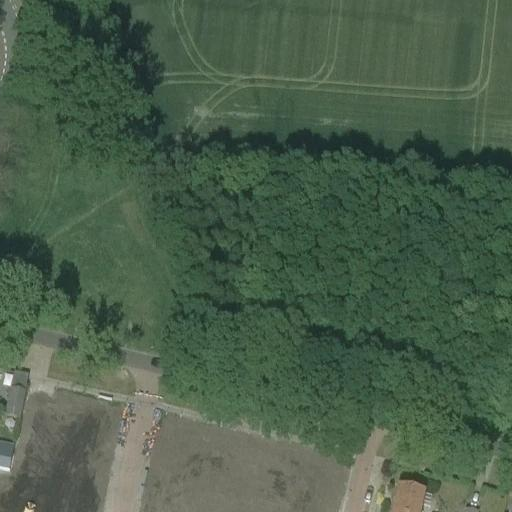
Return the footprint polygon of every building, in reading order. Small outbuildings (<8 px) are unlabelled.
[(20,422),(28,377),(13,375),(11,390),(8,390),(3,419),(20,422)] [(34,412),(24,411),(23,420),(32,422),(34,412)] [(91,435),(95,416),(70,411),(66,430),(91,435)] [(32,422),(23,420),(21,430),(31,431),(32,422)] [(219,432),(193,426),(183,477),(209,482),(219,432)] [(88,453),(91,435),(66,430),(63,448),(88,453)] [(246,437),(219,432),(209,482),(235,488),(246,437)] [(13,445),(0,442),(0,469),(8,471),(13,445)] [(84,471),(88,453),(63,448),(59,466),(84,471)] [(322,494),(328,468),(277,458),(272,484),(322,494)] [(80,490),(84,471),(59,466),(55,485),(80,490)] [(274,511),(318,511),(322,494),(272,484),(267,510),(274,511)] [(396,489),(391,511),(419,511),(423,495),(396,489)] [(249,494),(239,493),(238,502),(247,504),(249,494)]
